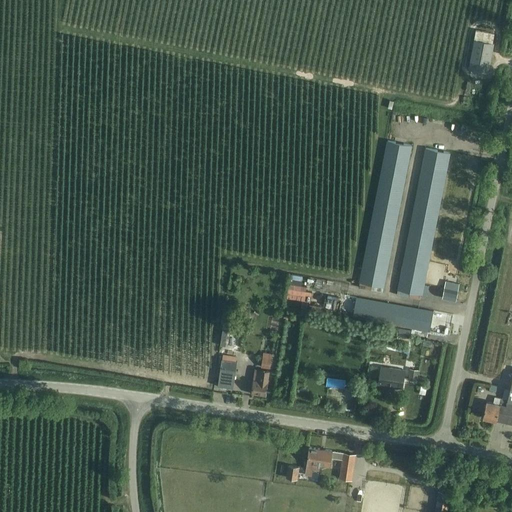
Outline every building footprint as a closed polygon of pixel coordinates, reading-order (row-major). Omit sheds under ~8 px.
[(494,43),(474,39),(469,69),(489,73),(494,43)] [(388,140),(359,282),(384,287),(411,145),(388,140)] [(450,151),(425,147),(397,290),(422,295),(450,151)] [(323,277),(322,286),(332,287),(333,278),(323,277)] [(456,301),(459,284),(445,281),(442,298),(456,301)] [(294,299),(295,286),(286,286),(285,298),(294,299)] [(399,305),(396,325),(430,331),(433,311),(399,305)] [(222,329),(220,345),(226,346),(228,330),(222,329)] [(270,368),(271,358),(263,356),(261,366),(270,368)] [(221,368),(218,388),(233,390),(236,371),(237,361),(222,359),(221,368)] [(382,367),(379,384),(394,386),(394,387),(403,389),(405,371),(382,367)] [(409,368),(408,379),(416,380),(418,369),(409,368)] [(266,395),(268,382),(269,371),(261,369),(259,381),(253,380),(251,393),(266,395)] [(507,400),(502,422),(511,424),(511,377),(509,389),(507,400)] [(487,401),(483,418),(496,421),(502,422),(507,400),(502,399),(495,397),(493,403),(487,401)] [(332,450),(310,447),(307,469),(319,470),(320,465),(330,466),(331,457),(343,459),(341,470),(353,472),(356,454),(332,451),(332,450)] [(428,495),(435,496),(436,482),(429,482),(428,495)] [(447,511),(450,493),(439,491),(437,499),(441,499),(438,511),(447,511)]
